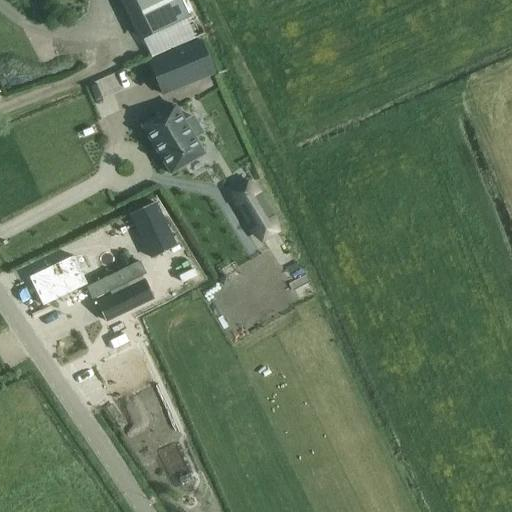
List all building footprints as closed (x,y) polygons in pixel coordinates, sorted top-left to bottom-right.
[(182,18),(173,0),(118,0),(137,40),(182,18)] [(214,73),(200,40),(149,61),(162,94),(214,73)] [(142,125),(171,174),(204,154),(194,138),(202,132),(192,116),(184,122),(174,106),(142,125)] [(243,154),(207,168),(212,180),(248,166),(243,154)] [(258,193),(247,184),(234,192),(237,205),(252,230),(263,239),(276,232),(273,218),(258,193)] [(155,203),(130,215),(151,258),(176,246),(155,203)] [(120,266),(111,247),(102,251),(100,245),(78,255),(88,280),(120,266)] [(73,255),(28,277),(42,307),(88,285),(73,255)] [(139,261),(86,287),(92,300),(146,274),(139,261)] [(153,299),(144,280),(97,303),(106,322),(153,299)]
